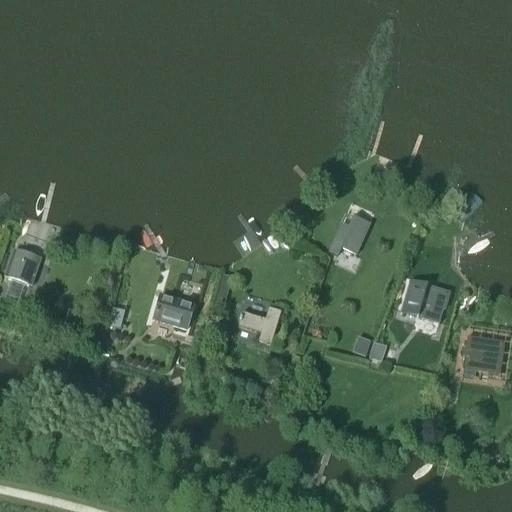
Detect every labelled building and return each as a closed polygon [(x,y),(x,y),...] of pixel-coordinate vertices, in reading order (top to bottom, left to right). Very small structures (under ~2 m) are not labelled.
[(339,226),(326,254),(336,258),(339,251),(354,258),(367,227),(349,219),(345,229),(339,226)] [(12,252),(3,280),(31,290),(40,262),(12,252)] [(408,286),(400,313),(438,325),(446,297),(408,286)] [(216,296),(212,311),(221,313),(225,298),(216,296)] [(185,332),(192,308),(159,299),(152,322),(185,332)] [(110,310),(106,327),(118,331),(123,314),(110,310)] [(241,315),(236,329),(258,337),(256,343),(268,348),(279,315),(267,311),(263,323),(241,315)] [(356,340),(351,355),(363,360),(368,344),(356,340)] [(503,346),(466,340),(461,372),(499,379),(503,346)] [(372,346),(368,359),(381,363),(385,350),(372,346)] [(481,465),(485,474),(502,466),(498,458),(481,465)]
